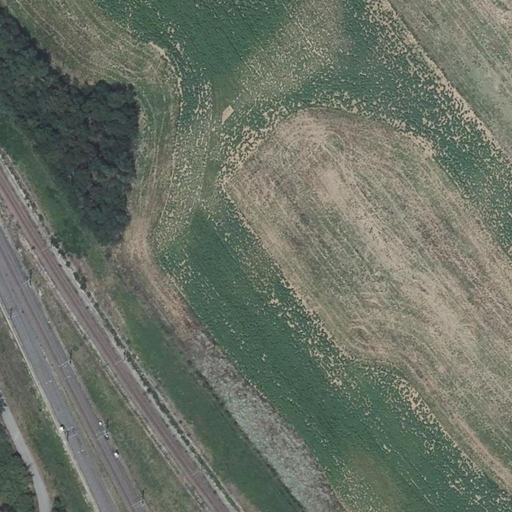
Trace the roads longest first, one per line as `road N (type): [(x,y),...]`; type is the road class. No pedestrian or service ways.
road 1 (track): [(114,245),(129,104),(120,94),(51,79),(0,14)]
road 2 (unclassified): [(0,400),(44,511)]
